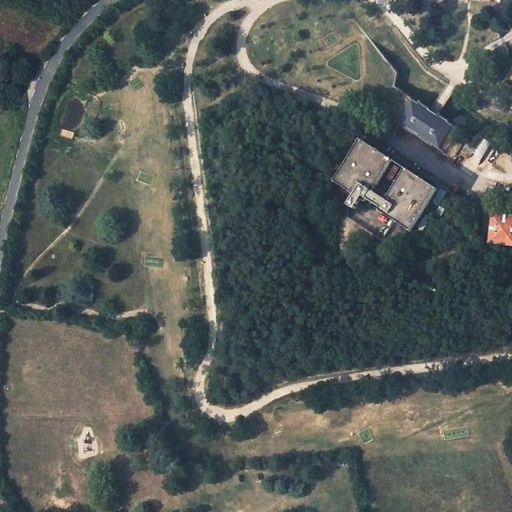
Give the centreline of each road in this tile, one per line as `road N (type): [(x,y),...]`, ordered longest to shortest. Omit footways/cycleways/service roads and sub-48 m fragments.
road 1 (unclassified): [(0,255),(50,67),(74,29),(109,0)]
road 2 (track): [(353,216),(343,241),(350,260),(397,271),(481,234),(485,205),(478,191)]
